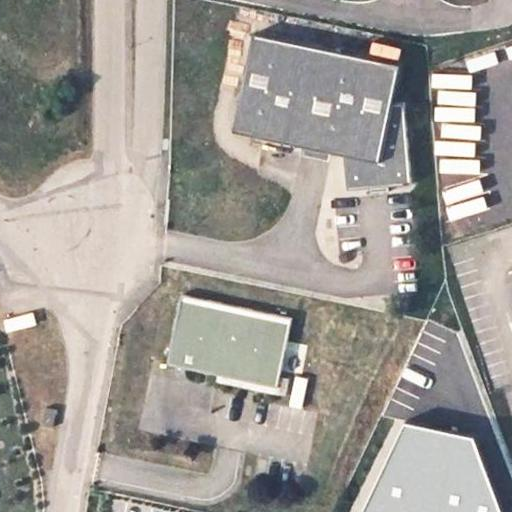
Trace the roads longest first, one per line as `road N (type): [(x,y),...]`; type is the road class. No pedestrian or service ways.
road 1 (residential): [(69,511),(112,158),(112,0)]
road 2 (unknown): [(74,465),(197,488),(213,485),(227,469),(237,435)]
